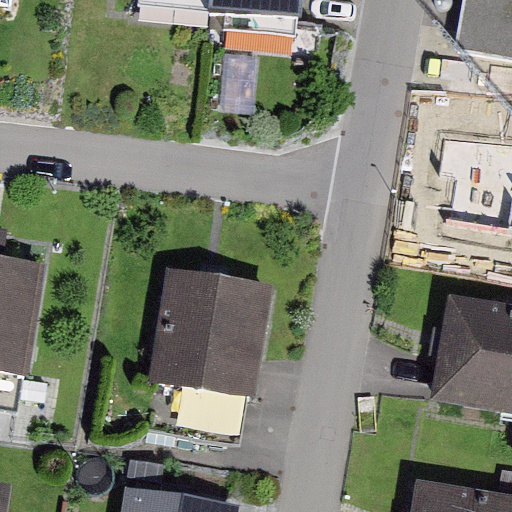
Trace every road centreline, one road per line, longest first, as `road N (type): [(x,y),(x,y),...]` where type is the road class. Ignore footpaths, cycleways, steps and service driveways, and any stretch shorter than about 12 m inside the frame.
road 1 (residential): [(0,152),(369,186)]
road 2 (residential): [(369,186),(313,511)]
road 3 (residential): [(399,0),(369,186)]
